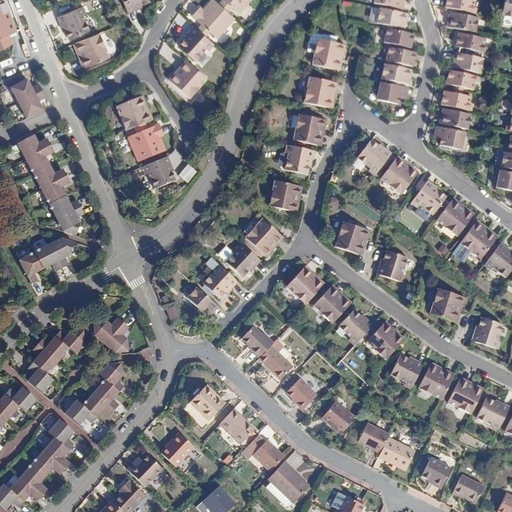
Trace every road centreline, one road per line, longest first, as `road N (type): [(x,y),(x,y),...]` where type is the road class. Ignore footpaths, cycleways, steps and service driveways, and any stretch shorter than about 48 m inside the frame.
road 1 (residential): [(125,262),(184,216),(221,166),(253,67),(303,0)]
road 2 (residential): [(166,354),(206,350),(309,444),(400,494)]
road 3 (residential): [(511,382),(417,329),(301,242)]
road 4 (residential): [(57,511),(161,396),(166,354)]
road 5 (residential): [(68,112),(125,262)]
road 6 (residential): [(0,349),(34,318),(125,262)]
road 7 (residential): [(419,0),(434,49),(408,145)]
road 8 (residential): [(301,242),(351,111)]
road 9 (residential): [(408,145),(511,222)]
